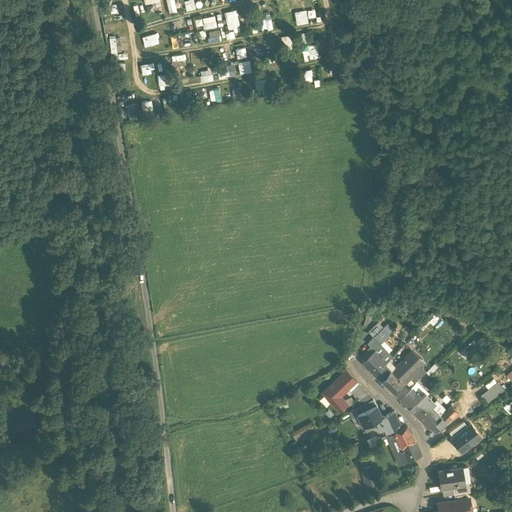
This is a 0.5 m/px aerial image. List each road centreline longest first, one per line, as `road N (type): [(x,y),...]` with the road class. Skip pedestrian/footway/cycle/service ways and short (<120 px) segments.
road 1 (track): [(349,0),(377,122),(365,301)]
road 2 (residential): [(359,324),(356,366),(408,414),(424,442),(416,486)]
road 3 (track): [(81,511),(57,345)]
